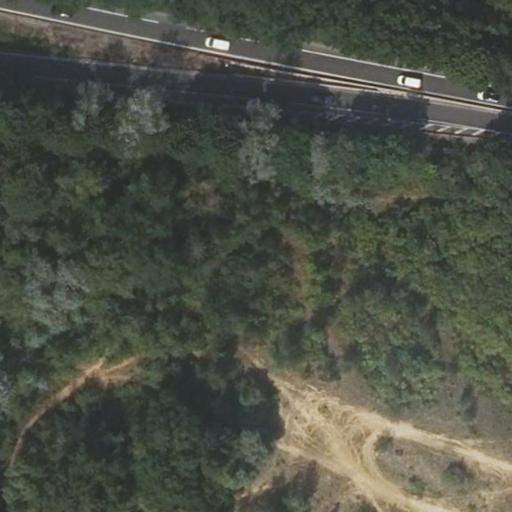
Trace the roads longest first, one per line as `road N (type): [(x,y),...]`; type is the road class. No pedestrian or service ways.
road 1 (motorway): [(511,106),(0,1)]
road 2 (motorway): [(0,67),(511,126)]
